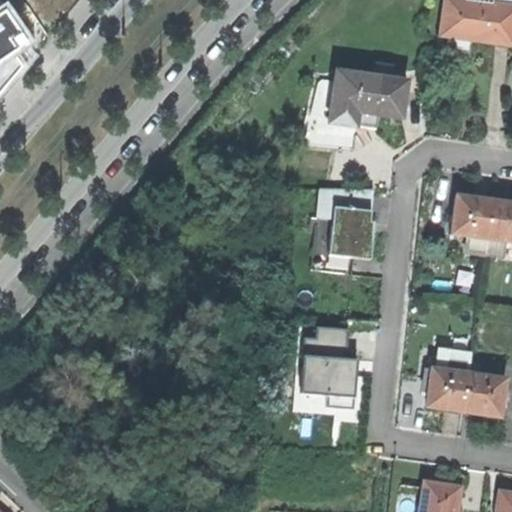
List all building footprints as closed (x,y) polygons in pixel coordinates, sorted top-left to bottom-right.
[(511,48),(511,7),(461,0),(444,0),(439,37),(493,45),(511,48)] [(356,85),(334,82),(328,124),(355,128),(356,119),(357,113),(399,120),(405,84),(357,76),(356,85)] [(352,151),(355,128),(328,124),(334,82),(317,80),(303,146),(352,151)] [(372,190),(319,190),(316,219),(331,220),(327,254),(349,256),(349,259),(369,261),(372,231),(373,225),(373,223),(368,223),(372,190)] [(468,237),(487,240),(493,203),(479,201),(456,197),(450,235),(468,237)] [(493,203),(487,240),(504,243),(511,243),(511,205),(506,205),(493,203)] [(485,255),(487,240),(468,237),(466,253),(485,255)] [(504,243),(487,240),(485,255),(502,258),(503,248),(504,243)] [(301,357),(307,357),(345,360),(348,330),(315,328),(314,340),(303,339),(301,357)] [(442,409),(464,412),(470,373),(473,353),(450,350),(449,356),(439,355),(437,368),(433,368),(427,406),(442,409)] [(298,396),(305,396),(307,357),(301,357),(298,396)] [(345,360),(307,357),(305,396),(325,398),(353,400),(355,376),(350,376),(351,361),(345,360)] [(487,415),(500,417),(506,378),(470,373),(464,412),(487,415)] [(352,411),(353,400),(325,398),(325,409),(352,411)] [(458,511),(462,486),(444,483),(426,480),(421,511),(458,511)] [(511,511),(511,492),(500,491),(496,511),(511,511)]
